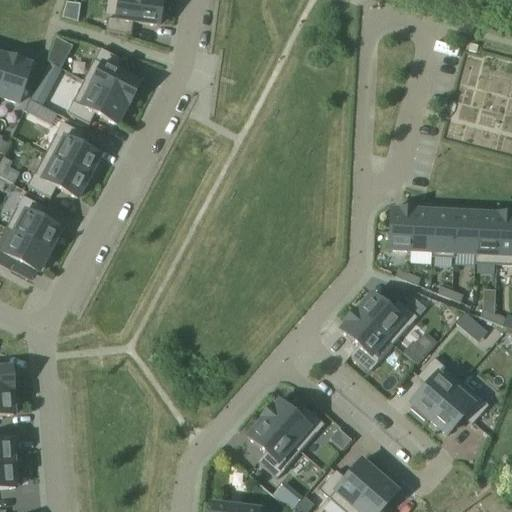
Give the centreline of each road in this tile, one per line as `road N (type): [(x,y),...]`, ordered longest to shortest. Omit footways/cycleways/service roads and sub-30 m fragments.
road 1 (residential): [(276,361),(407,478),(421,482),(434,474),(431,450),(300,334)]
road 2 (residential): [(41,330),(183,69),(193,0)]
road 3 (residential): [(361,190),(391,189),(423,48),(416,33),(395,24),(377,30),(369,45)]
road 4 (residential): [(276,361),(189,462),(183,511)]
road 5 (residential): [(58,511),(41,330)]
road 6 (residential): [(361,190),(356,268),(300,334)]
road 7 (residential): [(369,45),(361,190)]
